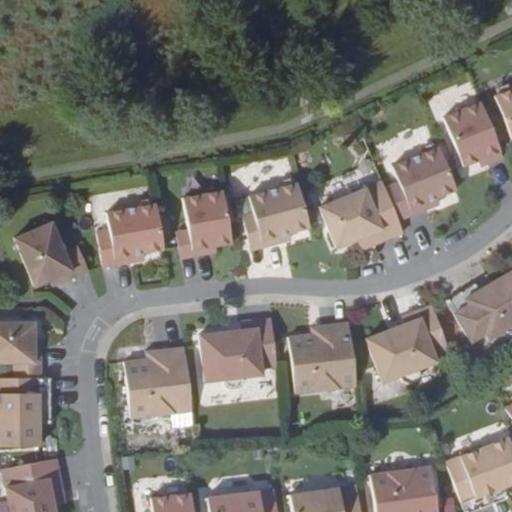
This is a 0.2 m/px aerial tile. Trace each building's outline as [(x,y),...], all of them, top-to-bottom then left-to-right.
[(511,88),(493,96),(511,139),(511,138),(511,88)] [(487,163),(501,157),(479,103),(441,118),(461,167),(476,161),(477,160),(484,158),(487,163)] [(438,147),(391,166),(398,183),(411,215),(426,209),(424,203),(436,198),(455,190),(438,147)] [(484,158),(477,160),(479,167),(487,163),(484,158)] [(383,188),(381,182),(318,207),(334,249),(356,240),(370,234),(374,245),(402,234),(397,221),(383,188)] [(296,183),(248,197),(252,213),(262,248),(278,243),(276,237),(289,233),(308,228),(296,183)] [(398,183),(383,188),(397,221),(411,215),(398,183)] [(230,243),(221,191),(182,199),(187,230),(192,256),(207,253),(206,247),(214,245),(230,243)] [(154,204),(105,212),(115,264),(130,262),(129,255),(142,253),(162,249),(154,204)] [(252,213),(240,217),(250,251),(262,248),(252,213)] [(50,223),(13,238),(33,286),(49,280),(56,276),(59,283),(73,277),(63,252),(50,223)] [(108,229),(96,232),(102,267),(115,264),(108,229)] [(187,230),(175,232),(180,258),(192,256),(187,230)] [(76,246),(63,252),(73,277),(87,270),(76,246)] [(142,253),(129,255),(130,262),(144,260),(142,253)] [(474,283),(445,301),(469,342),(483,333),(487,339),(504,329),(506,333),(511,334),(511,269),(477,290),(474,283)] [(56,276),(49,280),(51,285),(59,283),(56,276)] [(447,351),(430,306),(401,317),(404,324),(365,339),(381,383),(400,376),(401,381),(408,383),(416,380),(419,374),(417,369),(436,362),(434,356),(447,351)] [(276,367),(270,320),(238,324),(239,331),(198,336),(203,383),(223,380),(224,385),(229,389),(238,388),(242,383),(242,378),(261,376),(261,369),(276,367)] [(34,339),(34,323),(0,322),(0,363),(13,364),(39,363),(39,347),(34,347),(34,339)] [(321,326),(309,327),(310,335),(316,334),(317,340),(322,340),(321,326)] [(190,411),(183,347),(156,350),(157,364),(152,365),(151,359),(145,359),(123,362),(129,418),(190,411)] [(156,350),(144,351),(145,359),(151,359),(152,365),(157,364),(156,350)] [(39,363),(13,364),(14,379),(40,378),(39,363)] [(14,379),(0,378),(0,446),(38,447),(38,423),(38,408),(49,408),(49,378),(40,378),(14,379)] [(49,408),(38,408),(38,423),(49,423),(49,408)] [(511,449),(508,438),(444,462),(463,511),(471,511),(492,504),(488,493),(502,488),(511,484),(511,449)] [(52,460),(0,469),(0,481),(6,511),(51,511),(50,503),(47,489),(58,487),(52,460)] [(435,511),(429,463),(368,472),(373,511),(435,511)] [(358,511),(355,485),(287,495),(289,511),(358,511)] [(58,487),(47,489),(50,503),(60,501),(58,487)] [(502,488),(488,493),(492,504),(505,499),(502,488)] [(274,511),(272,490),(205,498),(206,511),(274,511)] [(150,511),(191,511),(189,494),(149,499),(150,511)]
